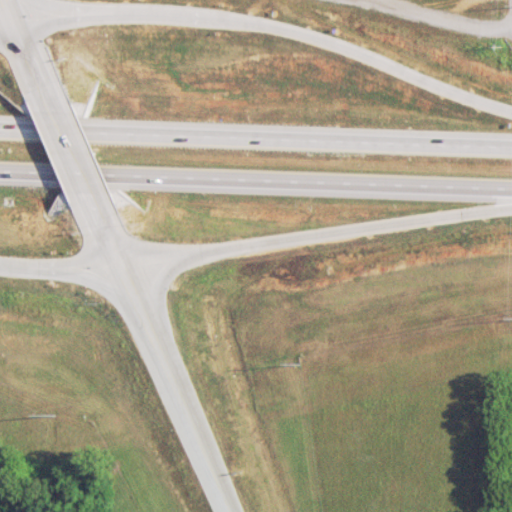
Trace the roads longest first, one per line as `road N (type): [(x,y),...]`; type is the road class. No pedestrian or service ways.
road 1 (trunk): [(511,113),(265,26),(111,14),(0,33)]
road 2 (trunk): [(511,147),(0,129)]
road 3 (trunk): [(0,171),(511,186)]
road 4 (trunk): [(122,258),(511,205)]
road 5 (secondary): [(234,511),(127,269)]
road 6 (trunk): [(0,265),(70,270),(122,258)]
